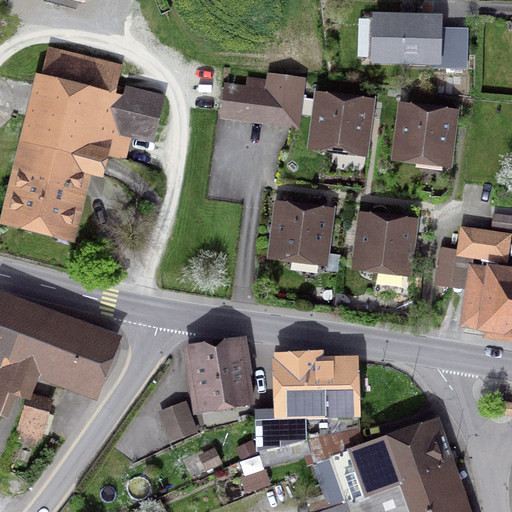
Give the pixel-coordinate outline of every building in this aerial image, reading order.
[(78,0),(46,0),(45,2),(76,10),(78,0)] [(435,60),(436,20),(378,19),(377,59),(435,60)] [(98,173),(103,154),(123,159),(130,134),(153,139),(163,100),(115,88),(119,70),(55,54),(47,84),(37,81),(19,152),(30,155),(14,219),(63,231),(78,168),(98,173)] [(226,88),(223,115),(297,125),(302,81),(270,77),(269,83),(249,80),(247,91),(226,88)] [(322,100),(317,143),(359,149),(365,106),(322,100)] [(443,160),(449,117),(406,112),(401,154),(443,160)] [(319,258),(325,215),(282,210),(276,253),(319,258)] [(511,231),(511,216),(493,214),(491,229),(511,231)] [(403,269),(409,226),(366,220),(360,264),(403,269)] [(505,256),(508,236),(462,230),(459,250),(505,256)] [(471,270),(463,323),(511,330),(511,274),(472,269),(471,270)] [(40,367),(94,388),(113,337),(58,316),(55,323),(15,309),(14,311),(0,305),(0,410),(2,411),(11,388),(29,395),(40,367)] [(197,381),(201,408),(252,400),(244,345),(238,346),(238,343),(185,351),(190,382),(197,381)] [(318,409),(351,409),(350,363),(317,364),(317,358),(281,360),(283,412),(256,413),(257,450),(259,450),(278,445),(318,436),(318,409)] [(511,404),(501,402),(499,413),(511,415),(511,411),(511,404)] [(26,406),(18,430),(37,436),(45,412),(26,406)] [(162,416),(172,441),(195,432),(185,407),(162,416)] [(319,474),(321,473),(334,508),(442,469),(452,466),(438,427),(395,443),(393,437),(379,442),(378,440),(347,451),(341,432),(318,436),(278,445),(259,450),(263,465),(310,454),(319,474)] [(457,511),(442,469),(334,508),(322,511),(457,511)]
